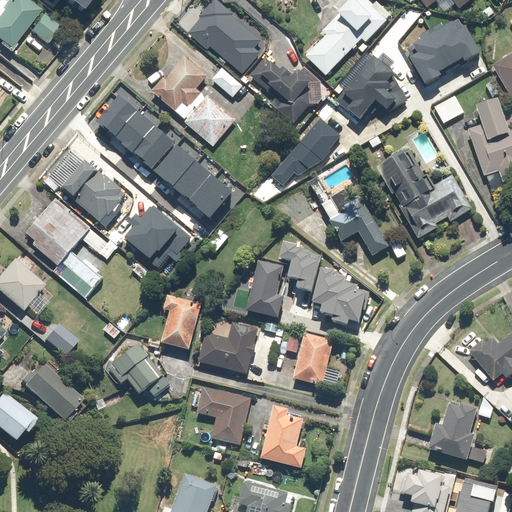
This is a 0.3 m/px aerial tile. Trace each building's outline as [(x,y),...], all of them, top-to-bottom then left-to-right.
[(20,0),(12,0),(0,16),(0,42),(10,49),(37,12),(20,0)] [(66,0),(83,12),(92,0),(66,0)] [(216,0),(214,0),(188,32),(209,49),(213,44),(244,69),(267,42),(216,0)] [(362,0),(357,0),(305,58),(328,79),(383,19),(362,0)] [(417,0),(426,11),(440,0),(448,0),(457,11),(472,0),(417,0)] [(63,27),(46,14),(34,31),(51,44),(63,27)] [(408,57),(423,83),(441,73),(440,70),(463,57),(464,60),(481,51),(466,24),(463,25),(459,18),(443,26),(441,22),(418,35),(420,39),(413,42),(414,44),(408,48),(412,55),(408,57)] [(511,55),(491,67),(511,103),(511,55)] [(373,56),(336,100),(364,123),(380,103),(390,111),(409,100),(392,71),(373,56)] [(206,80),(183,60),(153,95),(176,115),(206,80)] [(306,93),(265,61),(250,80),(281,103),(275,117),(293,126),(308,94),(306,93)] [(242,88),(222,72),(213,83),(233,99),(242,88)] [(121,97),(99,123),(118,139),(140,113),(121,97)] [(455,98),(434,110),(444,127),(465,115),(455,98)] [(207,99),(184,126),(211,149),(234,122),(207,99)] [(511,182),(511,148),(496,104),(476,111),(482,128),(467,133),(484,179),(498,174),(502,186),(511,182)] [(140,113),(118,139),(136,154),(159,128),(140,113)] [(283,189),(293,177),(300,183),(339,138),(328,129),(319,122),(271,179),(283,189)] [(159,128),(136,154),(155,170),(177,144),(159,128)] [(180,144),(158,170),(177,186),(199,160),(180,144)] [(451,178),(429,191),(408,154),(376,172),(416,242),(439,228),(440,229),(470,211),(451,178)] [(199,160),(177,186),(195,202),(217,176),(199,160)] [(83,163),(61,192),(99,223),(122,194),(83,163)] [(217,176),(195,202),(213,217),(236,191),(217,176)] [(100,282),(68,254),(89,231),(56,202),(25,237),(56,264),(50,271),(84,301),(100,282)] [(135,227),(125,239),(158,267),(173,249),(179,253),(194,235),(156,203),(144,218),(139,214),(131,223),(135,227)] [(370,258),(386,250),(362,205),(359,207),(358,207),(347,213),(347,214),(329,226),(342,245),(358,234),(370,258)] [(232,235),(223,228),(210,245),(219,252),(232,235)] [(294,261),(290,276),(301,279),(300,286),(313,289),(320,262),(310,259),(311,255),(304,253),(305,250),(299,248),(300,246),(285,242),(281,258),(294,261)] [(12,261),(0,275),(0,296),(20,314),(42,287),(12,261)] [(282,271),(257,265),(244,314),(269,320),(282,271)] [(323,267),(315,301),(325,303),(323,312),(337,315),(346,282),(347,278),(335,275),(336,270),(323,267)] [(356,284),(346,282),(337,315),(336,321),(350,324),(351,319),(363,322),(369,292),(355,289),(356,284)] [(160,347),(187,354),(199,308),(172,301),(160,347)] [(59,323),(48,337),(63,349),(74,335),(59,323)] [(247,376),(251,357),(252,354),(253,348),(257,331),(232,326),(228,342),(205,337),(198,364),(247,376)] [(511,331),(497,345),(490,337),(484,343),(481,340),(466,353),(492,384),(500,377),(501,377),(507,384),(511,380),(511,331)] [(301,336),(291,333),(286,353),(295,355),(301,336)] [(332,345),(303,338),(292,382),(321,389),(332,345)] [(138,348),(137,347),(123,359),(122,358),(105,372),(120,389),(124,385),(136,399),(147,391),(154,400),(169,388),(138,348)] [(44,367),(23,388),(61,427),(82,406),(44,367)] [(511,404),(494,384),(484,393),(502,415),(511,407),(511,404)] [(196,416),(215,421),(210,441),(240,447),(247,416),(250,401),(202,390),(196,416)] [(36,417),(6,392),(0,398),(0,428),(15,441),(36,417)] [(492,410),(483,398),(478,416),(489,419),(492,410)] [(472,437),(468,436),(475,411),(448,403),(441,429),(433,427),(426,453),(465,464),(472,437)] [(295,450),(302,423),(286,419),(288,414),(272,410),(259,462),(262,462),(262,464),(300,472),(304,452),(295,450)] [(442,511),(447,489),(439,487),(441,480),(416,473),(415,478),(405,475),(399,496),(409,499),(407,506),(413,507),(412,511),(442,511)] [(206,511),(214,489),(181,478),(169,511),(206,511)] [(464,479),(455,511),(490,511),(497,488),(464,479)] [(288,511),(292,497),(241,485),(235,511),(288,511)] [(504,511),(508,493),(500,491),(495,511),(504,511)]
